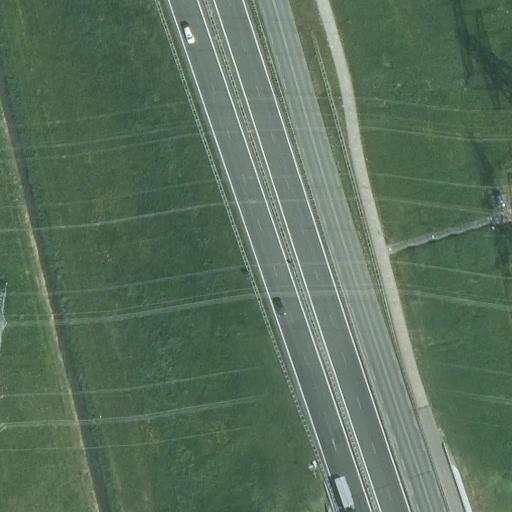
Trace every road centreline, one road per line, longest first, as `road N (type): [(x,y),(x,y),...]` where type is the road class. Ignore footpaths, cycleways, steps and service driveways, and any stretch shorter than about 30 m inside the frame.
road 1 (trunk): [(182,0),(355,511)]
road 2 (trunk): [(393,511),(226,0)]
road 3 (secondary): [(272,0),(421,485)]
